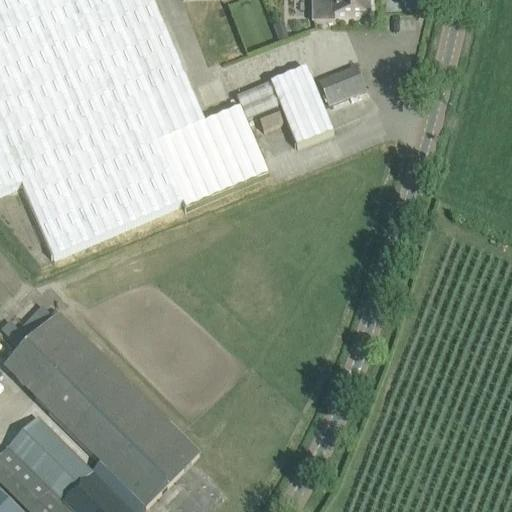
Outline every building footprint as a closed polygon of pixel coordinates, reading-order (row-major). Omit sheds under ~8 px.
[(240,111),(205,126),(151,0),(0,0),(0,195),(22,187),(53,260),(184,206),(186,212),(269,177),(247,124),(280,110),(297,151),(334,136),(307,71),(271,86),(271,85),(236,100),(240,111)] [(312,0),(312,24),(335,24),(335,17),(369,17),(369,0),(312,0)] [(319,86),(328,108),(365,93),(356,71),(319,86)] [(257,121),(263,135),(282,127),(276,113),(257,121)] [(60,316),(4,372),(30,398),(144,511),(145,511),(151,506),(201,455),(60,316)] [(127,511),(93,478),(37,422),(12,446),(0,457),(0,485),(26,511),(127,511)] [(0,511),(19,511),(0,493),(0,511)]
